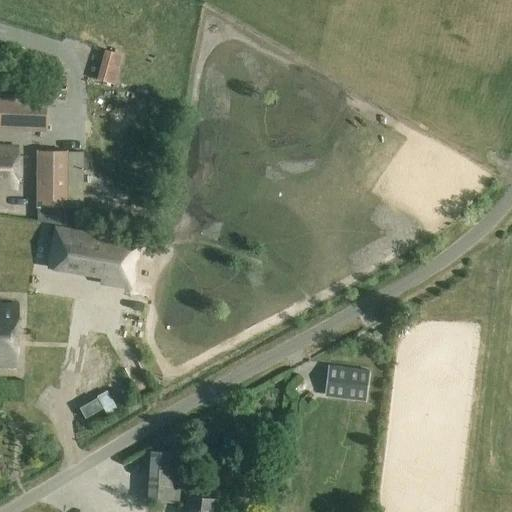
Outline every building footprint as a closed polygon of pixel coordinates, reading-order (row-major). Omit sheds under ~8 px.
[(98,80),(115,85),(123,56),(106,51),(98,80)] [(0,131),(45,134),(47,97),(0,95),(0,131)] [(19,146),(4,145),(4,147),(0,147),(0,187),(18,189),(19,146)] [(36,219),(67,225),(67,152),(36,151),(36,219)] [(57,240),(51,270),(59,272),(104,280),(103,285),(116,288),(133,291),(142,246),(59,230),(57,240)] [(0,348),(19,348),(19,304),(0,303),(0,348)] [(32,321),(32,355),(41,355),(40,372),(65,373),(67,321),(32,321)] [(407,346),(426,348),(429,325),(410,322),(407,346)] [(365,403),(369,369),(328,364),(324,398),(365,403)] [(84,421),(105,409),(99,399),(79,411),(84,421)] [(151,451),(148,502),(182,504),(185,452),(151,451)] [(215,511),(217,499),(187,495),(185,511),(215,511)]
